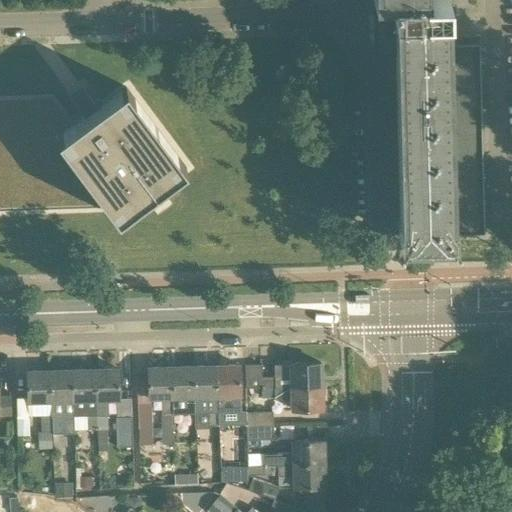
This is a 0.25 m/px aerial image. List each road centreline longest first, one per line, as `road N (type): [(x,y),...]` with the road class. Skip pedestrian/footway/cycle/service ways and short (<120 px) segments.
road 1 (secondary): [(0,315),(401,307)]
road 2 (residential): [(351,21),(383,62),(388,247)]
road 3 (residential): [(115,24),(351,21)]
road 4 (residential): [(379,511),(403,446),(401,307)]
